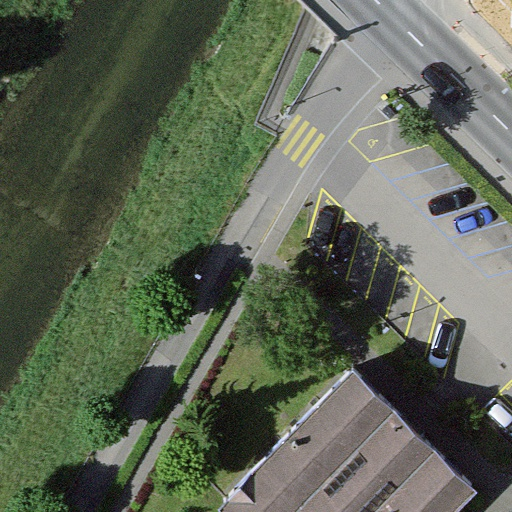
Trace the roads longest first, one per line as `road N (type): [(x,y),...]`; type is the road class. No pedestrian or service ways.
road 1 (residential): [(391,15),(301,137),(83,511)]
road 2 (tertiary): [(391,15),(511,132)]
